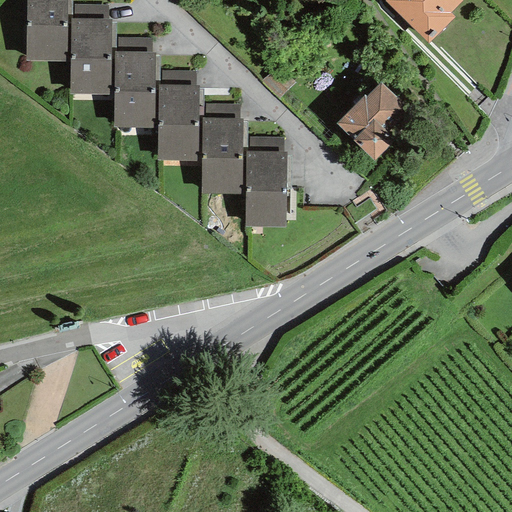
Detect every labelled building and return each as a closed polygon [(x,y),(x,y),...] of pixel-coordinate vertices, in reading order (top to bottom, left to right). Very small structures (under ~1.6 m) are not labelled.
[(67,19),(67,0),(26,0),(26,62),(70,62),(70,19),(67,19)] [(385,0),(384,1),(427,44),(454,17),(449,13),(462,0),(385,0)] [(107,6),(73,6),(73,19),(107,19),(107,6)] [(110,53),(110,19),(107,19),(73,19),(70,19),(70,62),(70,94),(113,95),(113,53),(110,53)] [(152,40),(117,39),(117,53),(152,53),(152,40)] [(154,86),(154,53),(152,53),(117,53),(113,53),(113,95),(113,128),(157,128),(158,86),(154,86)] [(195,71),(161,71),(161,73),(161,86),(195,86),(195,71)] [(352,141),(374,162),(394,140),(383,130),(406,106),(380,82),(366,97),(364,94),(336,124),(353,140),(352,141)] [(198,119),(198,86),(195,86),(161,86),(158,86),(157,128),(157,161),(201,162),(202,119),(198,119)] [(239,105),(205,104),(205,119),(238,120),(239,105)] [(205,119),(202,119),(201,162),(201,195),(245,195),(245,153),(242,153),(242,119),(238,120),(205,119)] [(283,138),(249,137),(249,153),(283,153),(283,138)] [(249,153),(245,153),(245,195),(244,228),(286,227),(286,153),(283,153),(249,153)]
